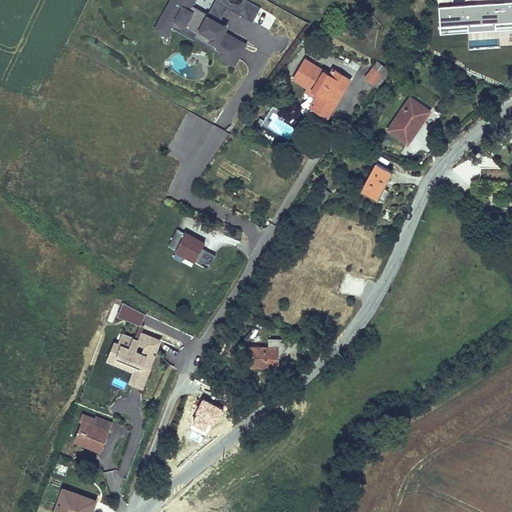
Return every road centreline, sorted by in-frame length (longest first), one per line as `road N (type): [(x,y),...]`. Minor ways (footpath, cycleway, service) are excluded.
road 1 (residential): [(147,511),(349,331),(387,276),(435,172),(511,103)]
road 2 (residential): [(131,511),(183,375),(361,80)]
